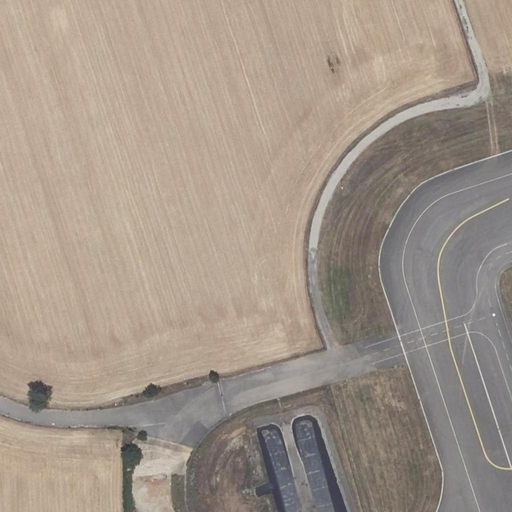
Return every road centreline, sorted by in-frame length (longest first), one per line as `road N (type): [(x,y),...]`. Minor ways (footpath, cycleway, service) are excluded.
road 1 (track): [(370,511),(312,284),(312,244),(325,193),(366,140),(398,117),(479,91),(482,72),(458,0)]
road 2 (unclassified): [(0,403),(93,421),(221,398)]
